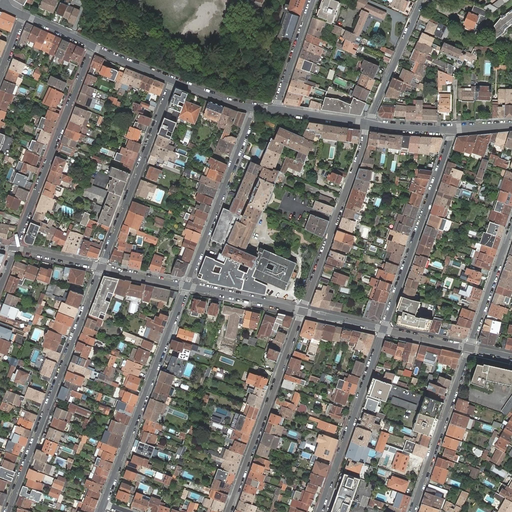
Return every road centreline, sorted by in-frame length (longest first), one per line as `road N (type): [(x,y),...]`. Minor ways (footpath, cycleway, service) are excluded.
road 1 (residential): [(101,267),(7,511)]
road 2 (residential): [(102,504),(185,286)]
road 3 (residential): [(93,47),(14,248)]
road 4 (residential): [(229,511),(302,311)]
road 5 (residential): [(383,329),(451,129)]
road 6 (residential): [(101,267),(172,81)]
road 7 (residential): [(367,123),(302,311)]
road 8 (residential): [(383,329),(319,511)]
road 9 (residential): [(185,286),(252,108)]
road 10 (residential): [(412,511),(469,348)]
road 11 (residential): [(421,0),(367,123)]
road 12 (residential): [(511,226),(469,348)]
